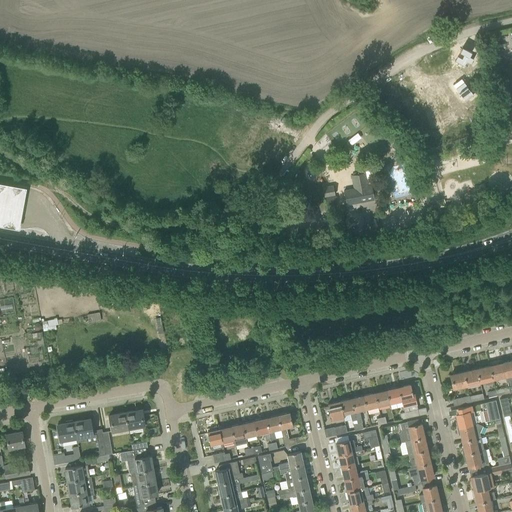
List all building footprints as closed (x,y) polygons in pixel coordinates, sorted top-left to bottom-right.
[(458,56),(455,61),(464,66),(466,61),(471,63),(473,59),(469,56),(471,52),(462,47),(460,52),(464,54),(462,58),(458,56)] [(442,58),(437,61),(446,76),(451,72),(442,58)] [(427,64),(423,67),(425,71),(427,76),(432,73),(427,64)] [(394,80),(393,85),(398,85),(398,90),(408,91),(408,86),(403,86),(404,81),(409,81),(409,76),(399,75),(399,80),(394,80)] [(456,82),(453,85),(465,101),(473,95),(470,90),(464,82),(459,86),(456,82)] [(441,89),(429,93),(431,98),(442,94),(441,89)] [(413,107),(410,108),(411,112),(414,112),(417,120),(424,118),(420,103),(413,104),(413,107)] [(452,103),(435,108),(437,113),(453,109),(452,103)] [(479,108),(474,109),(480,126),(484,124),(479,108)] [(466,118),(456,122),(459,132),(469,128),(466,118)] [(446,121),(439,123),(444,142),(451,140),(446,121)] [(430,129),(414,131),(416,141),(432,139),(430,129)] [(358,133),(347,138),(351,145),(361,140),(358,133)] [(374,199),(371,185),(367,186),(364,172),(351,175),(354,188),(344,190),(346,204),(374,199)] [(322,187),(324,197),(335,195),(333,185),(322,187)] [(99,312),(87,314),(88,322),(101,320),(99,312)] [(41,320),(43,330),(57,327),(56,318),(41,320)] [(511,374),(511,360),(503,363),(506,376),(507,383),(511,381),(511,375),(511,374)] [(506,376),(503,363),(490,366),(493,379),(506,376)] [(493,379),(490,366),(477,369),(480,382),(493,379)] [(480,382),(477,369),(463,372),(466,385),(480,382)] [(466,385),(463,372),(450,375),(453,388),(466,385)] [(410,384),(398,387),(401,401),(404,412),(405,418),(419,415),(418,409),(409,411),(408,405),(416,403),(415,397),(413,397),(410,384)] [(401,401),(398,387),(386,390),(390,403),(401,401)] [(390,403),(386,390),(375,392),(378,406),(390,403)] [(378,406),(375,392),(363,395),(366,409),(378,406)] [(482,393),(469,396),(470,402),(483,398),(482,393)] [(362,422),(359,410),(366,409),(363,395),(351,398),(359,429),(363,428),(362,422)] [(470,402),(469,396),(469,395),(452,399),(454,406),(470,402)] [(359,429),(351,398),(340,401),(343,414),(350,412),(352,422),(356,421),(356,424),(353,425),(354,430),(359,429)] [(500,418),(495,400),(481,403),(483,411),(487,410),(489,421),(495,420),(495,419),(500,418)] [(344,418),(343,414),(340,401),(328,403),(332,421),(344,418)] [(509,403),(501,405),(503,416),(509,415),(511,415),(509,403)] [(472,425),(469,412),(473,411),(472,405),(456,409),(457,414),(456,414),(459,428),(472,425)] [(142,409),(126,412),(129,428),(145,425),(142,409)] [(129,428),(126,412),(109,415),(111,431),(129,428)] [(289,412),(277,415),(281,429),(285,446),(297,444),(295,437),(288,439),(286,427),(293,426),(289,412)] [(281,429),(277,415),(266,418),(269,431),(271,439),(276,438),(273,430),(281,429)] [(269,431),(266,418),(254,421),(257,434),(264,432),(266,441),(271,439),(269,431)] [(92,431),(92,429),(90,419),(74,422),(76,437),(77,441),(87,440),(86,436),(93,434),(92,431)] [(424,437),(421,423),(419,424),(418,419),(408,421),(407,422),(408,426),(408,428),(402,429),(399,433),(401,442),(405,441),(411,440),(424,437)] [(65,423),(57,425),(58,425),(59,433),(57,433),(59,441),(76,437),(74,422),(72,422),(72,420),(65,421),(66,423),(65,423)] [(257,434),(254,421),(242,423),(246,437),(257,434)] [(246,437),(242,423),(231,426),(234,439),(235,445),(247,443),(246,437)] [(477,423),(472,425),(459,428),(462,441),(475,438),(481,436),(480,433),(483,426),(477,423)] [(333,427),(335,435),(347,432),(345,425),(333,427)] [(234,439),(231,426),(219,429),(222,442),(234,439)] [(222,442),(219,429),(207,432),(210,445),(222,442)] [(377,435),(375,429),(363,432),(364,438),(368,437),(371,448),(374,447),(379,446),(377,435)] [(6,434),(8,444),(8,448),(17,447),(18,454),(25,453),(23,445),(24,445),(22,431),(6,434)] [(482,444),(481,436),(475,438),(462,441),(465,454),(478,451),(476,445),(482,444)] [(424,437),(411,440),(405,441),(408,454),(427,450),(424,437)] [(349,441),(349,440),(345,441),(335,443),(338,455),(362,450),(361,445),(354,447),(353,440),(349,441)] [(107,454),(104,441),(98,442),(99,451),(95,451),(96,457),(106,455),(107,454)] [(147,441),(146,442),(131,444),(133,450),(148,447),(147,441)] [(72,447),(74,455),(64,457),(65,462),(80,459),(78,446),(72,447)] [(260,446),(248,448),(250,455),(261,452),(260,446)] [(485,449),(478,451),(465,454),(468,467),(488,463),(485,449)] [(130,450),(112,453),(109,454),(110,460),(131,456),(130,450)] [(362,450),(338,455),(341,467),(355,464),(359,463),(357,456),(363,454),(362,450)] [(430,463),(427,450),(408,454),(411,467),(413,467),(417,466),(430,463)] [(303,464),(300,451),(287,454),(289,464),(285,465),(285,463),(278,465),(279,466),(272,467),(270,460),(272,460),(270,453),(257,456),(262,473),(272,471),(279,469),(303,464)] [(226,460),(225,454),(224,452),(212,455),(214,463),(226,460)] [(89,477),(87,464),(110,460),(109,454),(107,454),(106,455),(96,457),(81,459),(82,465),(81,465),(65,468),(67,481),(84,478),(89,477)] [(510,462),(508,455),(497,458),(498,465),(510,462)] [(150,456),(140,458),(135,459),(136,466),(129,467),(130,473),(137,472),(152,469),(150,456)] [(256,462),(255,456),(242,459),(243,465),(256,462)] [(218,465),(219,470),(214,471),(217,483),(241,478),(243,477),(242,472),(239,473),(236,461),(218,465)] [(493,486),(490,475),(511,470),(510,462),(498,465),(489,467),(490,472),(470,477),(473,490),(486,487),(493,486)] [(28,466),(27,466),(15,468),(14,463),(3,465),(5,478),(29,474),(28,466)] [(433,476),(430,463),(417,466),(413,467),(415,474),(412,475),(414,485),(415,485),(431,481),(430,477),(433,476)] [(306,476),(303,464),(279,469),(280,473),(284,472),(286,480),(306,476)] [(357,474),(355,464),(341,467),(344,480),(368,474),(367,470),(360,471),(360,473),(357,474)] [(137,472),(131,473),(132,482),(133,485),(155,481),(152,469),(137,472)] [(375,472),(377,478),(386,476),(385,470),(375,472)] [(273,478),(272,471),(262,473),(263,480),(273,478)] [(364,488),(363,480),(369,478),(368,474),(344,480),(347,492),(360,489),(364,488)] [(309,488),(307,480),(306,476),(286,480),(288,488),(278,490),(279,495),(281,494),(285,493),(309,488)] [(34,490),(33,480),(32,477),(20,479),(21,484),(22,492),(34,490)] [(93,489),(92,480),(91,477),(89,477),(84,478),(67,481),(70,494),(93,489)] [(235,484),(239,483),(242,482),(241,478),(217,483),(220,496),(234,492),(232,483),(235,482),(235,484)] [(157,494),(155,481),(133,485),(137,505),(155,501),(154,495),(157,494)] [(381,484),(383,493),(390,491),(387,482),(381,484)] [(416,491),(415,485),(414,485),(403,487),(404,493),(416,491)] [(435,485),(425,487),(422,488),(424,494),(419,495),(421,502),(438,498),(435,485)] [(265,496),(262,486),(256,487),(259,497),(265,496)] [(360,489),(347,492),(349,504),(373,498),(372,494),(369,495),(368,487),(364,488),(360,489)] [(493,492),(488,493),(486,487),(473,490),(476,503),(489,500),(495,499),(493,492)] [(312,500),(309,488),(285,493),(281,494),(281,497),(283,498),(286,498),(290,497),(296,495),(298,503),(312,500)] [(88,503),(87,496),(94,494),(93,489),(70,494),(72,507),(88,503)] [(268,503),(276,502),(274,490),(266,490),(268,503)] [(236,502),(234,492),(220,496),(223,508),(247,502),(246,498),(239,500),(239,501),(236,502)] [(393,507),(390,495),(381,497),(382,502),(386,501),(388,508),(393,507)] [(25,511),(24,505),(23,499),(23,498),(18,499),(19,501),(20,503),(20,506),(13,507),(13,511),(25,511)] [(38,511),(37,503),(29,504),(28,498),(23,499),(24,505),(25,511),(38,511)] [(373,498),(349,504),(351,511),(365,511),(364,505),(374,503),(373,498)] [(438,511),(441,511),(438,498),(421,502),(423,511),(438,511)] [(13,511),(13,507),(11,500),(0,501),(0,505),(1,511),(13,511)] [(314,511),(312,500),(298,503),(300,511),(295,511),(314,511)] [(492,511),(489,500),(476,503),(478,511),(492,511)] [(157,508),(155,501),(137,505),(138,511),(145,511),(162,511),(161,507),(157,508)] [(241,508),(248,507),(247,502),(223,508),(223,511),(238,511),(237,508),(241,507),(241,508)]
